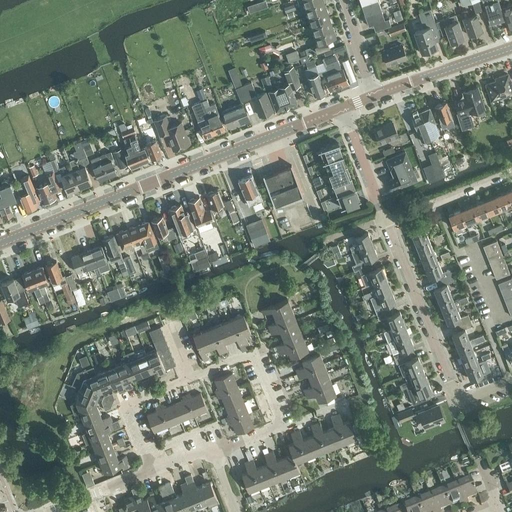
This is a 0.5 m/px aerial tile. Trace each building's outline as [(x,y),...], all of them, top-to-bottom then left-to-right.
[(297,0),(301,8),(305,7),(315,4),(314,1),(318,0),(297,0)] [(315,4),(305,7),(307,14),(308,16),(318,13),(317,11),(326,8),(323,0),(318,0),(314,1),(315,4)] [(377,0),(375,0),(362,5),(365,14),(380,9),(377,0)] [(485,9),(481,0),(459,0),(461,5),(472,2),(475,12),(485,9)] [(501,8),(497,0),(481,0),(485,9),(489,24),(504,19),(507,28),(511,26),(511,0),(511,1),(511,4),(506,6),(501,8)] [(256,4),(247,7),(249,14),(259,11),(256,4)] [(286,13),(296,10),(294,4),(284,7),(286,13)] [(318,13),(308,16),(310,24),(311,26),(321,23),(320,20),(330,17),(326,8),(317,11),(318,13)] [(414,31),(422,52),(437,46),(432,31),(438,29),(430,8),(425,10),(418,12),(424,28),(414,31)] [(380,9),(365,14),(368,24),(373,23),(375,27),(383,24),(384,26),(390,24),(389,17),(384,18),(383,19),(380,9)] [(399,9),(392,12),(394,17),(395,22),(402,20),(401,14),(399,9)] [(469,16),(467,9),(461,11),(463,18),(462,19),(469,36),(482,31),(476,14),(469,16)] [(443,20),(436,22),(439,29),(440,28),(442,36),(447,34),(450,42),(455,40),(456,42),(463,39),(463,38),(457,21),(458,20),(456,15),(442,19),(443,20)] [(321,23),(311,26),(314,34),(314,35),(324,32),(324,30),(333,27),(330,17),(320,20),(321,23)] [(388,27),(390,35),(405,30),(402,22),(388,27)] [(324,32),(314,35),(318,45),(315,46),(317,51),(330,47),(327,40),(336,37),(333,27),(324,30),(324,32)] [(265,31),(257,33),(259,39),(267,36),(265,31)] [(382,50),(386,63),(406,57),(401,43),(382,50)] [(270,44),(261,48),(263,53),(272,50),(270,44)] [(343,45),(333,48),(333,49),(335,54),(345,50),(343,45)] [(326,57),(322,58),(327,69),(331,67),(339,87),(348,84),(343,69),(342,69),(339,62),(338,62),(335,54),(333,49),(324,53),(326,57)] [(288,64),(300,60),(297,51),(285,55),(288,64)] [(279,56),(269,60),(271,67),(282,63),(279,56)] [(348,57),(342,59),(351,83),(356,81),(356,80),(348,57)] [(314,59),(307,62),(310,68),(317,65),(314,59)] [(266,61),(260,64),(263,70),(268,68),(266,61)] [(293,66),(283,69),(287,83),(291,82),(293,88),(300,85),(293,66)] [(327,69),(319,72),(319,73),(326,92),(339,87),(331,67),(327,69)] [(319,73),(307,77),(309,82),(315,96),(326,92),(319,73)] [(486,85),(491,101),(511,93),(511,87),(507,74),(498,77),(499,80),(486,85)] [(237,75),(231,77),(235,88),(241,85),(237,75)] [(268,76),(261,78),(265,90),(273,87),(268,76)] [(241,85),(246,100),(252,97),(260,116),(272,111),(265,92),(256,96),(251,82),(241,85)] [(290,83),(269,91),(277,110),(297,103),(290,83)] [(241,85),(235,88),(241,102),(246,100),(241,85)] [(464,97),(454,100),(458,112),(457,113),(462,129),(472,125),(468,110),(469,113),(475,111),(476,114),(477,115),(483,114),(484,112),(483,109),(484,108),(477,87),(462,92),(464,97)] [(225,129),(215,104),(209,105),(207,99),(206,99),(202,88),(196,90),(200,101),(202,101),(214,133),(225,129)] [(202,101),(200,101),(192,105),(204,138),(214,133),(202,101)] [(455,125),(446,102),(434,106),(442,127),(447,125),(448,127),(455,125)] [(222,111),(228,127),(240,122),(241,123),(249,120),(243,103),(222,111)] [(428,106),(419,110),(429,136),(438,133),(428,106)] [(419,110),(409,114),(415,129),(416,129),(420,140),(429,136),(419,110)] [(181,122),(171,127),(167,116),(155,121),(160,135),(167,133),(173,150),(189,143),(181,122)] [(147,122),(150,132),(156,129),(152,120),(147,122)] [(379,144),(397,136),(391,122),(384,125),(373,130),(379,144)] [(114,129),(108,132),(110,137),(116,135),(114,129)] [(129,137),(139,163),(149,159),(144,146),(140,148),(135,134),(129,137)] [(145,143),(151,158),(161,154),(153,134),(148,136),(150,142),(145,143)] [(139,163),(129,137),(124,139),(129,152),(125,154),(130,167),(139,163)] [(90,143),(82,146),(83,147),(84,150),(86,156),(94,153),(90,143)] [(324,160),(341,154),(336,143),(319,149),(324,160)] [(80,157),(69,161),(73,170),(79,187),(91,182),(85,166),(84,166),(83,163),(88,161),(86,156),(84,150),(83,147),(78,149),(77,149),(78,150),(80,157)] [(384,156),(395,152),(393,147),(382,152),(384,156)] [(431,162),(425,164),(431,177),(451,169),(448,160),(440,163),(434,147),(427,150),(431,159),(431,162)] [(121,149),(114,152),(120,168),(127,165),(127,164),(123,154),(121,149)] [(104,167),(108,176),(116,172),(111,159),(113,158),(110,151),(100,155),(105,167),(104,167)] [(405,151),(386,159),(393,177),(389,179),(393,189),(417,179),(405,151)] [(324,160),(324,161),(328,172),(345,166),(341,154),(324,160)] [(94,166),(93,166),(98,179),(108,176),(104,167),(105,167),(100,155),(92,159),(94,166)] [(55,159),(50,161),(55,174),(60,173),(61,175),(61,176),(67,192),(79,187),(73,170),(66,173),(64,166),(59,168),(55,159)] [(33,176),(38,173),(35,165),(29,167),(33,176)] [(264,177),(274,205),(303,194),(292,166),(264,177)] [(345,166),(328,172),(333,184),(350,177),(345,166)] [(53,193),(60,190),(52,170),(45,173),(48,182),(36,186),(42,202),(55,197),(53,193)] [(19,193),(25,209),(38,204),(36,200),(39,199),(29,173),(21,176),(23,183),(16,186),(19,193)] [(251,175),(238,180),(249,205),(262,199),(251,175)] [(0,187),(0,193),(1,195),(0,195),(0,211),(3,218),(12,214),(8,203),(16,200),(12,191),(17,189),(13,177),(12,178),(9,179),(2,182),(3,186),(0,187)] [(337,195),(354,189),(350,177),(333,184),(337,195)] [(222,205),(223,210),(227,208),(233,223),(239,221),(230,200),(223,202),(217,189),(206,193),(213,209),(222,205)] [(342,208),(359,201),(354,189),(337,195),(342,208)] [(511,205),(506,191),(495,196),(500,209),(511,205)] [(500,209),(495,196),(483,200),(488,214),(500,209)] [(199,197),(188,201),(197,225),(211,220),(213,226),(217,224),(215,217),(210,207),(204,209),(199,197)] [(488,214),(483,200),(471,205),(477,218),(488,214)] [(171,208),(170,208),(180,235),(195,229),(188,211),(185,212),(181,204),(176,206),(175,206),(172,207),(171,208)] [(460,210),(465,223),(467,227),(473,225),(471,221),(477,218),(471,205),(460,210)] [(459,225),(465,223),(460,210),(448,214),(453,228),(456,234),(462,232),(459,225)] [(165,232),(168,240),(177,236),(173,226),(168,228),(162,215),(151,220),(157,235),(165,232)] [(417,230),(410,233),(415,244),(428,239),(423,227),(431,224),(436,222),(434,216),(429,219),(415,224),(417,230)] [(148,221),(137,225),(147,251),(158,247),(148,221)] [(137,225),(127,229),(133,244),(138,242),(143,253),(147,251),(137,225)] [(259,228),(249,232),(255,245),(264,241),(259,228)] [(127,229),(117,233),(123,248),(128,246),(130,251),(135,249),(133,244),(127,229)] [(356,242),(348,246),(351,252),(372,244),(367,233),(354,238),(356,242)] [(433,237),(435,242),(443,239),(441,234),(433,237)] [(126,268),(122,259),(113,235),(101,239),(107,254),(110,261),(117,259),(121,270),(126,268)] [(428,239),(415,244),(419,255),(432,250),(428,239)] [(484,251),(498,246),(496,240),(482,246),(484,251)] [(181,243),(174,245),(177,253),(184,250),(181,243)] [(372,244),(351,252),(355,263),(351,265),(354,271),(358,269),(358,270),(372,264),(370,258),(376,256),(372,244)] [(331,247),(336,258),(341,256),(337,245),(331,247)] [(101,246),(91,250),(100,272),(110,268),(111,268),(107,259),(107,260),(101,246)] [(484,251),(486,257),(500,251),(498,246),(484,251)] [(205,249),(195,252),(198,259),(197,259),(200,269),(211,265),(208,255),(205,249)] [(91,250),(81,254),(87,269),(93,266),(96,275),(100,274),(100,272),(91,250)] [(432,250),(419,255),(424,266),(437,261),(432,250)] [(442,260),(450,257),(449,251),(440,255),(442,260)] [(500,251),(486,257),(489,262),(502,257),(500,251)] [(217,252),(209,255),(211,261),(219,258),(217,252)] [(80,254),(70,258),(79,280),(89,276),(80,254)] [(169,268),(164,254),(158,256),(164,270),(169,268)] [(128,275),(136,272),(130,256),(122,259),(126,268),(128,275)] [(502,257),(489,262),(491,267),(505,262),(502,257)] [(59,283),(67,305),(75,302),(64,275),(61,276),(55,261),(45,266),(53,285),(59,283)] [(437,261),(424,266),(428,277),(435,275),(437,280),(451,275),(450,272),(449,269),(441,272),(437,261)] [(505,262),(491,267),(493,273),(507,267),(505,262)] [(372,264),(358,270),(365,286),(365,287),(373,284),(384,279),(385,279),(385,278),(384,274),(381,267),(375,269),(372,264)] [(45,302),(49,300),(46,293),(44,287),(43,288),(41,284),(48,281),(42,267),(32,271),(44,302),(45,302)] [(507,267),(493,273),(495,279),(509,273),(507,267)] [(44,302),(32,271),(21,275),(27,289),(33,287),(35,291),(40,304),(44,302)] [(71,274),(65,276),(71,290),(76,288),(71,274)] [(439,286),(433,289),(437,300),(450,295),(446,283),(453,280),(451,275),(437,280),(439,286)] [(0,283),(7,299),(13,296),(18,307),(28,303),(23,290),(18,292),(13,278),(0,283)] [(499,288),(511,283),(511,280),(511,278),(497,284),(499,288)] [(375,290),(370,291),(371,292),(372,297),(390,290),(385,279),(384,279),(373,284),(375,290)] [(511,283),(499,288),(501,294),(511,289),(511,283)] [(123,286),(117,288),(120,295),(121,297),(127,295),(123,286)] [(117,287),(107,291),(110,299),(120,295),(117,288),(117,287)] [(511,295),(511,289),(501,294),(504,299),(511,295)] [(373,297),(369,299),(376,315),(384,311),(391,308),(388,303),(394,300),(390,290),(372,297),(373,297)] [(371,292),(363,295),(365,300),(369,299),(373,297),(372,297),(371,292)] [(450,295),(437,300),(442,311),(460,304),(461,305),(469,302),(467,297),(459,300),(453,302),(450,295)] [(0,299),(0,322),(9,319),(0,299)] [(274,316),(292,309),(287,299),(261,310),(263,315),(272,311),(274,316)] [(460,304),(442,311),(447,323),(453,320),(455,326),(469,320),(467,314),(460,317),(457,310),(462,308),(461,305),(460,304)] [(384,311),(376,315),(378,320),(384,318),(386,317),(391,328),(403,323),(399,312),(393,314),(391,309),(391,308),(384,311)] [(269,330),(296,319),(292,309),(274,316),(276,322),(267,326),(269,330)] [(34,311),(28,313),(33,327),(39,324),(34,311)] [(360,313),(355,315),(357,321),(363,319),(360,313)] [(189,314),(182,317),(182,318),(185,324),(189,322),(190,318),(189,314)] [(233,318),(243,345),(248,343),(244,334),(250,332),(243,314),(233,318)] [(223,322),(230,340),(236,337),(239,346),(243,345),(233,318),(223,322)] [(282,336),(300,329),(296,319),(269,330),(271,334),(280,331),(282,336)] [(458,331),(451,334),(456,345),(468,340),(464,328),(472,325),(469,320),(455,326),(458,331)] [(213,326),(224,353),(228,351),(224,342),(230,340),(223,322),(213,326)] [(391,329),(384,331),(388,342),(408,334),(403,323),(391,328),(391,329)] [(135,326),(125,330),(128,336),(138,332),(135,326)] [(160,326),(149,331),(151,337),(162,332),(160,326)] [(203,330),(210,348),(215,346),(219,354),(224,353),(213,326),(203,330)] [(505,328),(495,332),(497,336),(507,333),(505,328)] [(277,350),(304,339),(300,329),(282,336),(284,342),(276,346),(277,349),(277,350)] [(210,348),(203,330),(193,334),(203,361),(208,359),(204,350),(210,348)] [(162,332),(151,337),(153,342),(164,337),(162,332)] [(115,334),(109,336),(112,345),(119,342),(115,334)] [(408,334),(388,342),(393,354),(392,354),(394,359),(409,353),(407,348),(412,345),(408,334)] [(474,338),(476,343),(484,340),(482,335),(474,338)] [(164,337),(153,342),(155,347),(166,343),(164,337)] [(304,339),(277,350),(279,355),(288,351),(290,357),(308,350),(304,339)] [(468,340),(456,345),(460,356),(473,351),(468,340)] [(374,341),(366,344),(368,349),(376,347),(374,341)] [(166,343),(155,347),(156,349),(157,353),(169,348),(166,343)] [(507,343),(501,345),(506,358),(511,356),(511,347),(509,348),(507,343)] [(169,348),(157,353),(160,359),(171,354),(169,348)] [(156,349),(146,354),(153,370),(156,369),(159,377),(166,374),(164,369),(162,364),(160,359),(157,353),(156,349)] [(473,351),(460,356),(465,367),(477,362),(473,351)] [(134,352),(123,356),(126,362),(133,378),(143,374),(136,358),(136,357),(134,352)] [(297,374),(324,363),(319,353),(302,360),(304,366),(295,369),(297,374)] [(409,353),(394,359),(396,365),(398,364),(403,376),(405,375),(422,368),(417,357),(411,359),(409,353)] [(136,357),(136,358),(143,374),(153,370),(146,354),(136,357)] [(171,354),(160,359),(162,364),(173,359),(171,354)] [(86,355),(79,358),(83,366),(89,363),(86,355)] [(173,359),(162,364),(164,369),(173,366),(175,365),(173,359)] [(477,362),(465,367),(469,379),(476,376),(478,382),(492,376),(489,371),(485,360),(483,361),(482,360),(477,362)] [(126,362),(116,366),(126,390),(132,387),(129,380),(133,378),(126,362)] [(324,363),(297,374),(299,378),(307,375),(310,380),(328,373),(324,363)] [(77,373),(72,385),(80,389),(97,397),(100,390),(102,389),(95,374),(96,374),(93,366),(77,373)] [(116,366),(106,370),(112,386),(116,385),(119,393),(126,390),(116,366)] [(400,384),(400,385),(401,389),(405,388),(426,380),(422,368),(405,375),(407,380),(408,381),(400,384)] [(96,374),(95,374),(102,389),(102,391),(112,386),(106,370),(96,374)] [(216,395),(237,386),(232,372),(214,379),(218,389),(214,390),(216,395)] [(328,373),(310,380),(312,386),(303,389),(305,394),(332,383),(328,373)] [(426,380),(405,388),(412,404),(427,399),(425,393),(431,391),(426,380)] [(332,383),(305,394),(307,398),(316,394),(318,401),(330,395),(334,394),(336,393),(332,383)] [(225,406),(243,399),(237,386),(216,395),(218,398),(221,397),(225,406)] [(75,402),(70,404),(74,414),(80,412),(95,405),(94,403),(97,397),(80,389),(79,389),(78,391),(74,399),(75,402)] [(185,395),(194,416),(207,410),(200,393),(191,396),(189,393),(185,395)] [(173,403),(180,421),(194,416),(185,395),(181,396),(183,400),(173,403)] [(227,421),(248,413),(243,399),(225,406),(229,416),(225,417),(227,421)] [(159,405),(167,427),(180,421),(173,403),(164,407),(162,404),(159,405)] [(95,405),(80,412),(84,422),(100,415),(96,405),(95,405)] [(167,427),(159,405),(155,407),(156,410),(146,414),(153,432),(167,427)] [(424,427),(442,420),(437,407),(419,414),(424,427)] [(400,421),(413,416),(410,409),(397,414),(400,421)] [(248,413),(227,421),(229,425),(232,424),(236,433),(253,426),(248,413)] [(334,415),(345,442),(356,437),(348,420),(343,422),(339,413),(334,415)] [(100,415),(84,422),(88,432),(112,422),(109,416),(102,419),(100,415)] [(328,428),(335,446),(345,442),(334,415),(330,417),(334,426),(328,428)] [(88,432),(82,434),(86,444),(92,442),(108,435),(107,432),(120,426),(117,420),(112,422),(88,432)] [(314,423),(325,450),(335,446),(328,428),(323,430),(319,421),(314,423)] [(308,436),(315,454),(325,450),(314,423),(310,425),(314,434),(308,436)] [(295,431),(305,458),(315,454),(308,436),(302,438),(299,430),(295,431)] [(288,444),(295,462),(305,458),(295,431),(290,433),(294,442),(288,444)] [(108,435),(92,442),(96,452),(112,445),(108,435)] [(295,462),(288,444),(284,446),(287,455),(282,457),(289,475),(299,471),(295,462)] [(112,445),(96,452),(100,462),(116,455),(113,447),(112,445)] [(511,456),(511,462),(499,468),(502,475),(511,471),(511,449),(509,450),(511,456)] [(268,452),(279,479),(289,475),(282,457),(276,459),(272,451),(268,452)] [(262,465),(269,483),(279,479),(268,452),(263,454),(267,463),(262,465)] [(116,455),(100,462),(104,472),(122,465),(127,462),(128,462),(125,456),(118,459),(116,455)] [(269,483),(262,465),(256,467),(252,459),(248,460),(259,487),(269,483)] [(241,473),(249,491),(259,487),(248,460),(244,462),(247,471),(241,473)] [(191,474),(185,476),(187,482),(186,482),(196,507),(206,503),(200,486),(196,487),(191,474)] [(469,478),(455,483),(464,504),(468,503),(466,499),(476,495),(469,478)] [(92,479),(85,482),(87,487),(95,484),(92,479)] [(170,482),(164,484),(175,511),(182,511),(186,511),(180,494),(179,494),(176,496),(170,482)] [(183,492),(180,494),(186,511),(196,507),(186,482),(180,485),(183,492)] [(210,482),(200,486),(206,503),(208,508),(219,503),(217,498),(210,482)] [(445,487),(442,488),(449,506),(458,502),(460,506),(464,504),(455,483),(445,487)] [(175,511),(164,484),(158,486),(164,500),(160,502),(163,511),(175,511)] [(137,486),(131,489),(134,495),(140,511),(151,511),(146,498),(143,500),(137,486)] [(442,488),(429,494),(435,511),(440,511),(439,510),(449,506),(442,488)] [(435,511),(429,494),(415,499),(420,511),(435,511)] [(119,511),(139,511),(140,511),(134,495),(123,500),(125,504),(124,505),(118,508),(119,511)] [(153,496),(146,498),(151,511),(163,511),(160,502),(159,502),(156,503),(153,496)] [(402,505),(398,506),(400,511),(420,511),(415,499),(402,505)]
